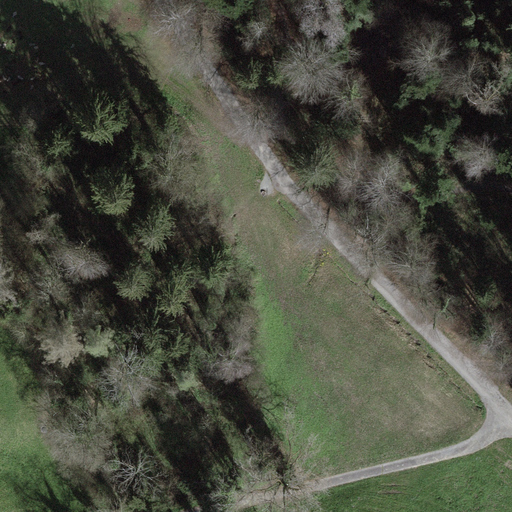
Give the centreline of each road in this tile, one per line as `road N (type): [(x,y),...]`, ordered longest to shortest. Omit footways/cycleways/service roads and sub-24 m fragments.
road 1 (track): [(164,0),(278,164),(400,311),(511,418)]
road 2 (track): [(221,511),(511,435)]
